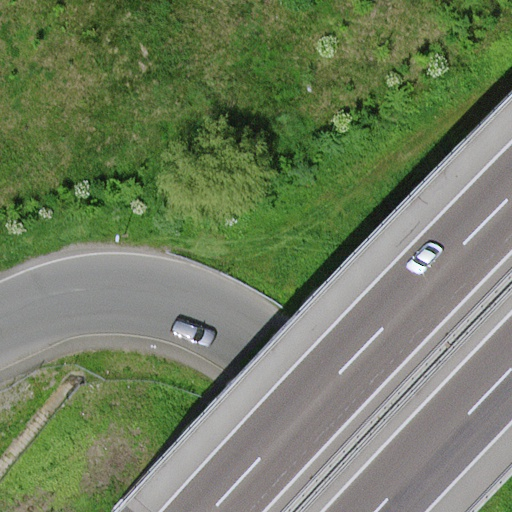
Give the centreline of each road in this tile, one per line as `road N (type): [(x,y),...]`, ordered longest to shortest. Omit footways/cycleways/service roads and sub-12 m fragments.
road 1 (unclassified): [(394,511),(266,346),(237,323),(175,299),(107,290),(38,301),(0,318)]
road 2 (motorway): [(511,192),(212,511)]
road 3 (motorway): [(377,511),(511,370)]
